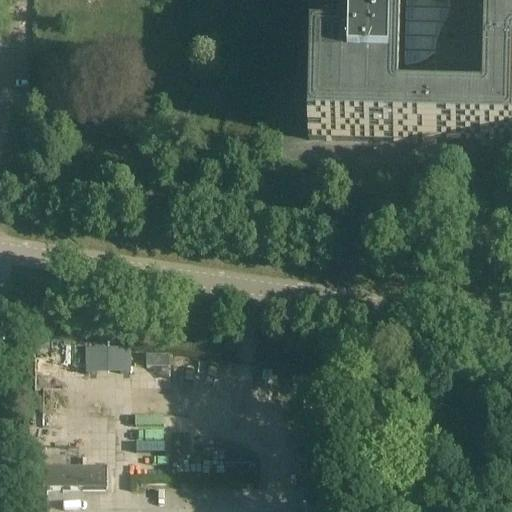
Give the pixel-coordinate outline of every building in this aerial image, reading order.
[(511,0),(315,0),(312,143),(511,147),(511,0)] [(130,375),(130,350),(83,350),(82,374),(130,375)] [(170,358),(147,358),(146,370),(170,370),(170,358)] [(294,378),(293,387),(308,389),(309,380),(294,378)] [(26,470),(25,511),(47,511),(48,492),(108,492),(108,470),(26,470)]
